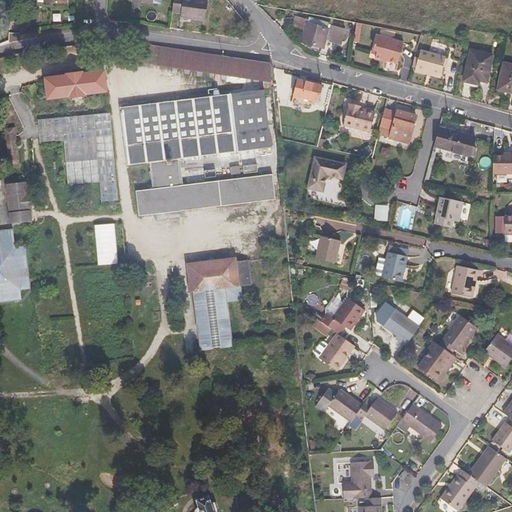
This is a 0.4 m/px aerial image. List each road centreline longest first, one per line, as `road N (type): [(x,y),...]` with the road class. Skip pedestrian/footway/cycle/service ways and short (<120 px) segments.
road 1 (residential): [(291,59),(511,123)]
road 2 (residential): [(399,511),(453,423),(383,366)]
road 3 (residential): [(102,33),(251,53)]
